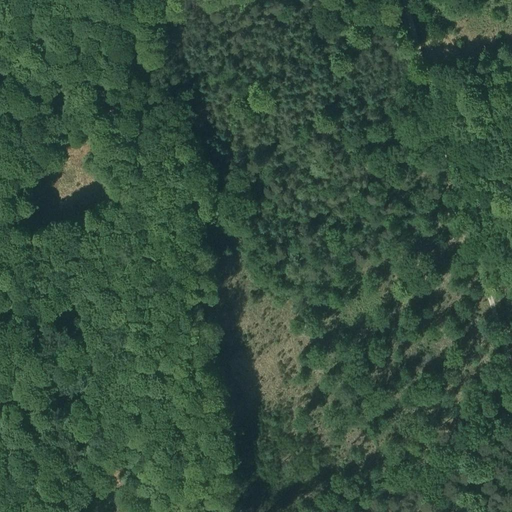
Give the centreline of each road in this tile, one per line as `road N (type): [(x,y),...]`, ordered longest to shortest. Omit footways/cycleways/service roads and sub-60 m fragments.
road 1 (track): [(0,56),(101,95),(123,112),(184,203),(206,253),(228,511)]
road 2 (track): [(405,0),(488,294)]
road 3 (track): [(329,511),(388,489),(511,411)]
road 4 (track): [(388,489),(511,511)]
